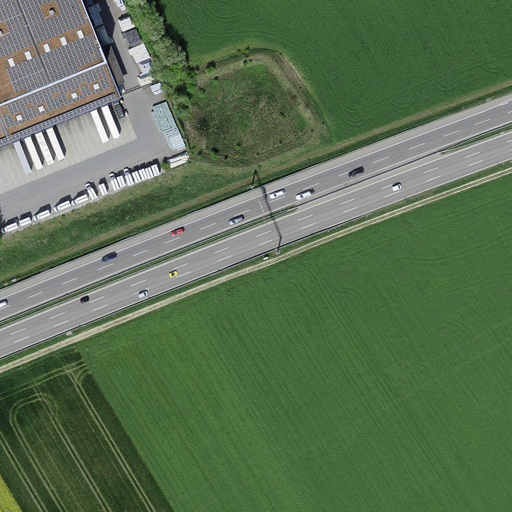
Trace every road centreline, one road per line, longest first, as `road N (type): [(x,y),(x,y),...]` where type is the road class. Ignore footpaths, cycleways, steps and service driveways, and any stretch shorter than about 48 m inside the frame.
road 1 (track): [(0,369),(511,169)]
road 2 (track): [(511,82),(0,281)]
road 3 (motorway): [(0,343),(511,144)]
road 4 (motorway): [(511,111),(0,309)]
